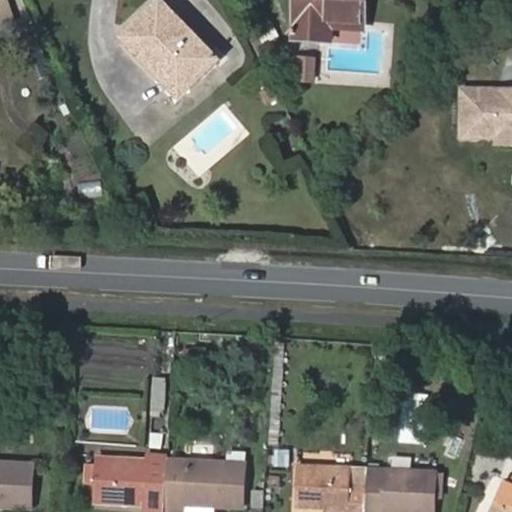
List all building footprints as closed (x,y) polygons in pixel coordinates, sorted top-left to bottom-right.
[(6,0),(0,0),(0,25),(14,21),(6,0)] [(297,0),(296,39),(324,40),(324,19),(363,21),(364,0),(297,0)] [(190,88),(219,61),(164,3),(126,39),(161,74),(168,67),(190,88)] [(335,28),(363,29),(363,21),(324,19),(324,40),(334,40),(335,28)] [(294,79),(314,80),(314,59),(294,59),(294,79)] [(182,96),(190,88),(168,67),(161,74),(182,96)] [(499,91),(463,91),(463,138),(498,139),(498,130),(511,129),(511,98),(499,98),(499,91)] [(511,129),(498,130),(498,139),(498,145),(511,144),(511,129)] [(152,402),(163,402),(165,367),(154,366),(152,402)] [(166,511),(166,510),(169,460),(169,455),(149,454),(149,459),(98,457),(98,467),(97,487),(97,503),(147,505),(146,511),(166,511)] [(186,511),(186,505),(245,507),(245,474),(247,474),(248,463),(169,460),(166,510),(186,511)] [(366,511),(368,487),(351,487),(352,469),(296,466),(294,507),(324,508),(348,510),(348,511),(366,511)] [(86,467),(86,487),(97,487),(98,467),(86,467)] [(437,511),(440,472),(369,469),(368,487),(366,511),(437,511)] [(0,511),(35,511),(37,476),(0,474),(0,511)] [(245,511),(266,511),(268,475),(247,474),(245,474),(245,507),(245,511)] [(511,511),(511,482),(508,481),(493,511),(511,511)]
